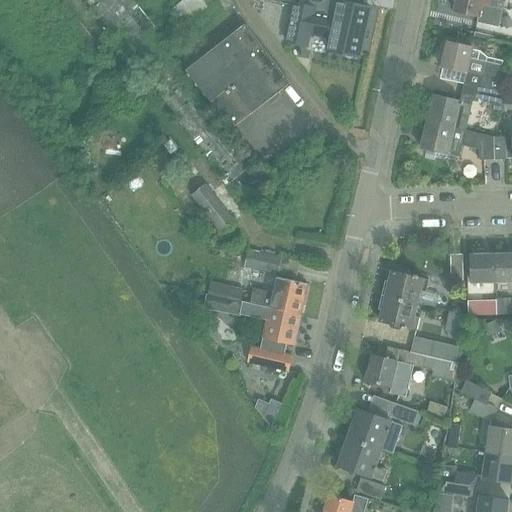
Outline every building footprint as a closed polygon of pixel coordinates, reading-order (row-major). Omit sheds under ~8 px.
[(85,0),(220,173),(206,184),(230,215),(266,188),(216,125),(146,34),(155,27),(134,0),(85,0)] [(192,0),(197,10),(217,0),(192,0)] [(235,4),(231,0),(221,0),(218,2),(226,11),(235,4)] [(294,5),(286,41),(307,46),(310,35),(330,39),(327,50),(360,57),(371,9),(364,7),(366,0),(347,0),(346,3),(333,1),(333,0),(311,0),(310,8),(294,5)] [(511,0),(456,0),(454,11),(478,17),(477,23),(499,28),(505,0),(511,0)] [(291,84),(245,25),(186,71),(232,130),(291,84)] [(441,67),(460,71),(467,73),(464,84),(481,88),(503,93),(500,67),(469,59),(471,48),(447,42),(441,67)] [(503,93),(481,88),(478,99),(495,103),(493,111),(504,113),(503,93)] [(434,95),(427,123),(492,138),(466,131),(472,105),(461,102),(434,95)] [(492,138),(427,123),(421,149),(459,157),(462,146),(480,150),(480,161),(492,160),(492,138)] [(495,138),(492,138),(492,160),(507,160),(506,138),(495,138)] [(235,222),(230,215),(206,184),(192,195),(221,233),(235,222)] [(245,267),(278,274),(282,258),(248,251),(245,267)] [(511,282),(511,253),(493,254),(495,283),(511,282)] [(495,283),(493,254),(471,255),(472,284),(495,283)] [(451,255),(451,275),(451,281),(463,280),(463,255),(451,255)] [(392,271),(386,296),(416,303),(434,307),(437,295),(426,292),(429,280),(392,271)] [(254,289),(251,304),(270,308),(301,315),(308,285),(277,278),(274,293),(254,289)] [(386,296),(380,322),(402,327),(402,328),(405,329),(405,328),(416,330),(417,331),(420,318),(413,316),(416,303),(386,296)] [(509,299),(495,300),(496,316),(510,315),(510,309),(509,299)] [(495,300),(481,300),(482,310),(482,317),(496,316),(495,300)] [(242,302),(239,315),(267,321),(263,339),(275,341),(294,345),(301,315),(270,308),(251,304),(242,302)] [(449,313),(445,332),(458,335),(463,316),(449,313)] [(414,338),(411,353),(459,365),(461,349),(460,348),(456,347),(414,338)] [(249,363),(288,372),(292,356),(252,347),(249,363)] [(406,364),(406,365),(414,367),(434,372),(432,378),(456,383),(459,365),(411,353),(409,353),(406,364)] [(368,369),(366,381),(385,386),(392,387),(390,394),(406,398),(414,367),(406,365),(406,364),(398,362),(391,360),(385,359),(372,356),(371,358),(368,369)] [(492,394),(467,382),(461,393),(476,400),(486,405),(492,394)] [(259,401),(256,408),(272,429),(282,405),(272,400),(270,405),(259,401)] [(486,405),(476,400),(470,412),(492,422),(497,411),(486,405)] [(419,413),(396,405),(392,418),(414,426),(419,413)] [(359,410),(349,438),(380,449),(386,433),(399,437),(403,425),(359,410)] [(447,448),(458,450),(462,426),(451,424),(447,448)] [(511,430),(490,427),(486,453),(511,457),(511,430)] [(380,449),(349,438),(339,466),(382,482),(386,470),(374,466),(380,449)] [(511,481),(511,457),(486,453),(482,479),(511,484),(511,481)] [(445,465),(442,482),(477,487),(478,476),(457,473),(458,467),(445,465)] [(356,492),(381,500),(385,486),(360,479),(356,492)] [(477,487),(442,482),(441,493),(475,498),(477,487)] [(329,496),(324,511),(364,511),(369,499),(357,495),(354,503),(348,502),(329,496)] [(480,496),(477,511),(507,511),(509,501),(480,496)]
